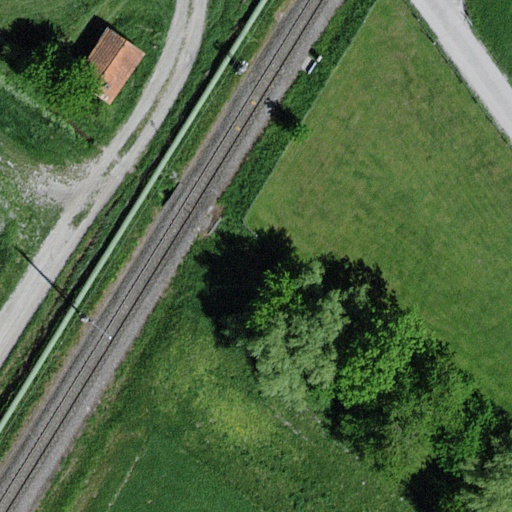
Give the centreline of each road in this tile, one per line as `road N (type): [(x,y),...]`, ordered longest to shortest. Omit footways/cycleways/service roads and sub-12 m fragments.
road 1 (track): [(0,352),(188,27),(195,0)]
road 2 (track): [(511,108),(437,3)]
